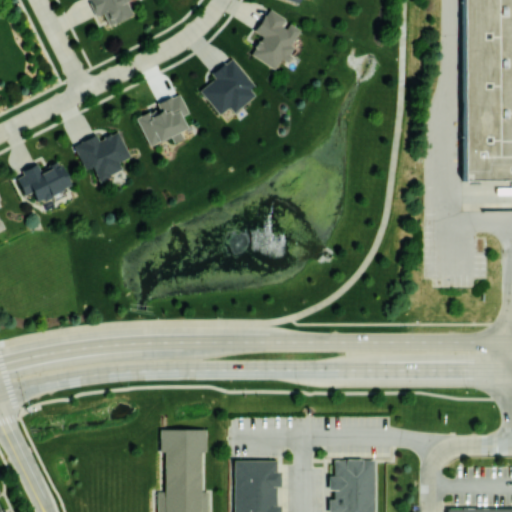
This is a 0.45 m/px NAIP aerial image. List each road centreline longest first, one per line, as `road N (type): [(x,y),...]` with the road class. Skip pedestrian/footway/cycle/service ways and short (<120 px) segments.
road 1 (secondary): [(0,393),(138,371),(511,370)]
road 2 (secondary): [(511,341),(208,343)]
road 3 (residential): [(0,133),(182,40),(221,0)]
road 4 (secondary): [(0,364),(100,346),(208,343)]
